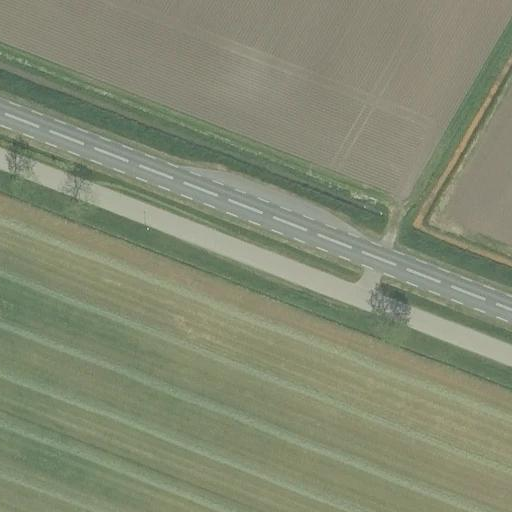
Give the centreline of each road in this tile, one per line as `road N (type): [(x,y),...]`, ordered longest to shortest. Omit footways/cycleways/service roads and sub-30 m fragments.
road 1 (unclassified): [(511,356),(0,158)]
road 2 (secondary): [(511,311),(0,113)]
